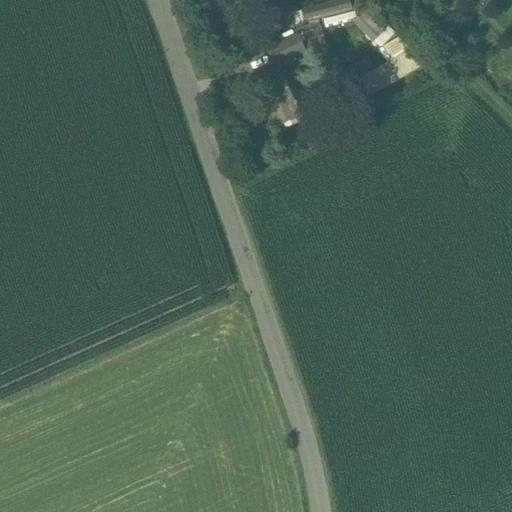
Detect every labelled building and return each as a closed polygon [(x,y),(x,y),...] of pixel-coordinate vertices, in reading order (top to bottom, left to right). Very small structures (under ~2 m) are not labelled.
[(350,0),(303,12),(306,24),(353,12),(350,0)] [(388,29),(369,8),(360,21),(378,40),(388,29)] [(299,37),(270,50),(278,67),(307,53),(299,37)] [(404,37),(384,49),(392,63),(374,73),(374,74),(358,83),(368,100),(376,96),(423,68),(404,37)] [(298,70),(268,84),(279,107),(276,108),(284,125),(317,109),(298,70)]
